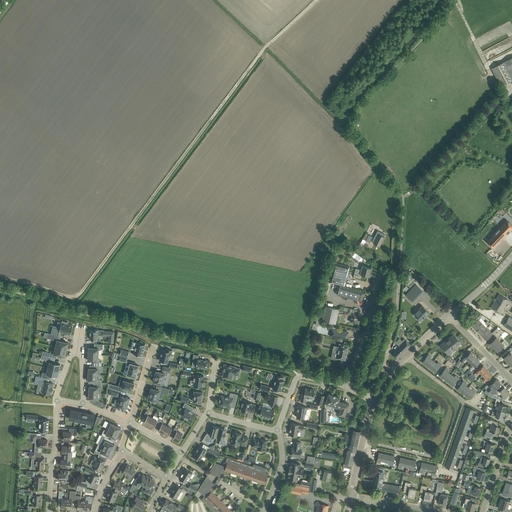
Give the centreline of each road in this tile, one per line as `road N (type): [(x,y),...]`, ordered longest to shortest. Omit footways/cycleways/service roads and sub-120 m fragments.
road 1 (track): [(0,279),(78,296),(264,48),(317,0)]
road 2 (residential): [(361,441),(441,459),(462,400),(405,356)]
road 3 (residential): [(348,386),(380,270)]
